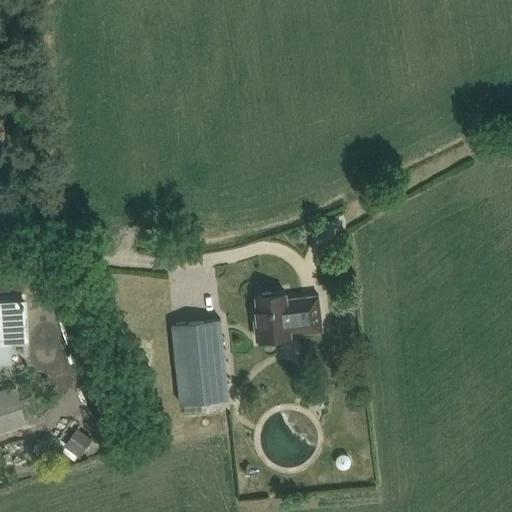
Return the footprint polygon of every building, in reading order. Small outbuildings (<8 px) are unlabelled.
[(287,298),(286,292),(256,295),(258,309),(254,309),(257,337),(323,329),(319,295),(287,298)] [(0,362),(11,362),(10,340),(27,339),(25,302),(0,303),(0,362)] [(229,398),(221,318),(172,323),(180,403),(229,398)] [(0,431),(28,423),(15,385),(0,389),(0,431)] [(79,455),(92,437),(77,427),(64,444),(79,455)] [(348,454),(344,453),(340,453),(337,456),(336,459),(336,463),(339,466),(342,468),(346,467),(349,465),(351,461),(350,458),(348,454)]
